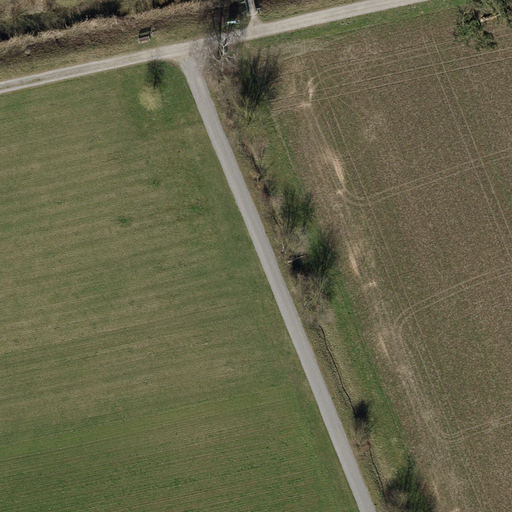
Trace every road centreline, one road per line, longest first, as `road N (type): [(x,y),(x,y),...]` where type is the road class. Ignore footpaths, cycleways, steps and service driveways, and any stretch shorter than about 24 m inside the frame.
road 1 (track): [(184,47),(368,511)]
road 2 (track): [(392,0),(0,87)]
